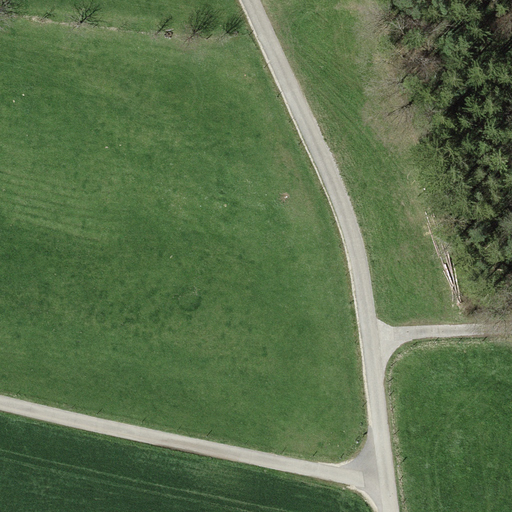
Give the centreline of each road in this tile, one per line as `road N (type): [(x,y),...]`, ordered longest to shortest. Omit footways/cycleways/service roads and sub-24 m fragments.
road 1 (track): [(387,511),(371,339),(344,218),(247,0)]
road 2 (track): [(0,403),(351,480),(383,479)]
road 3 (track): [(371,339),(511,333)]
